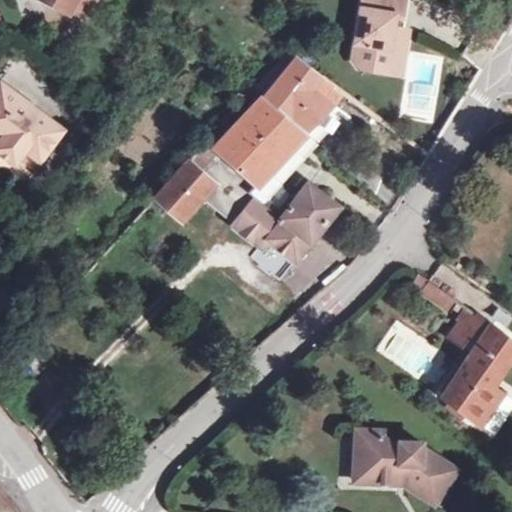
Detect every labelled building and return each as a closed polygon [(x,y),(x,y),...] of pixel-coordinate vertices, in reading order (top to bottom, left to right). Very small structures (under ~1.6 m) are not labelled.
[(44,0),(66,17),(79,0),(44,0)] [(392,49),(401,51),(404,32),(390,29),(393,12),(401,14),(403,0),(365,0),(354,66),(388,72),(392,49)] [(476,15),(466,30),(486,43),(496,27),(476,15)] [(252,93),(288,54),(280,48),(245,86),(252,93)] [(392,49),(388,72),(397,73),(401,51),(392,49)] [(252,93),(295,129),(323,97),(331,103),(340,92),(288,54),(252,93)] [(295,129),(252,93),(202,146),(247,187),(261,169),(295,129)] [(323,97),(295,129),(303,137),(331,103),(323,97)] [(0,161),(7,152),(15,143),(32,156),(47,137),(0,101),(0,161)] [(303,137),(295,129),(261,169),(273,179),(298,147),(305,138),(303,137)] [(247,187),(202,146),(195,140),(142,199),(191,243),(222,211),(200,186),(216,167),(244,191),(247,187)] [(15,143),(7,152),(25,165),(32,156),(15,143)] [(244,191),(253,198),(275,217),(293,195),(273,179),(261,169),(247,187),(244,191)] [(302,184),(293,195),(275,217),(253,198),(216,243),(242,265),(250,255),(277,279),(336,211),(302,184)] [(433,307),(439,297),(417,281),(411,291),(433,307)] [(451,319),(457,309),(439,297),(433,307),(451,319)] [(509,345),(457,309),(451,319),(439,339),(463,355),(436,401),(464,422),(475,404),(479,407),(490,390),(485,386),(497,366),(509,345)] [(393,493),(429,510),(446,474),(410,457),(413,451),(392,442),(389,449),(371,441),(372,433),(343,431),(340,468),(357,470),(356,485),(381,488),(383,481),(397,487),(393,493)] [(357,470),(340,468),(339,484),(356,485),(357,470)] [(446,474),(429,510),(432,511),(437,511),(454,477),(446,474)] [(381,488),(393,493),(397,487),(383,481),(381,488)] [(21,511),(0,487),(0,511),(21,511)]
